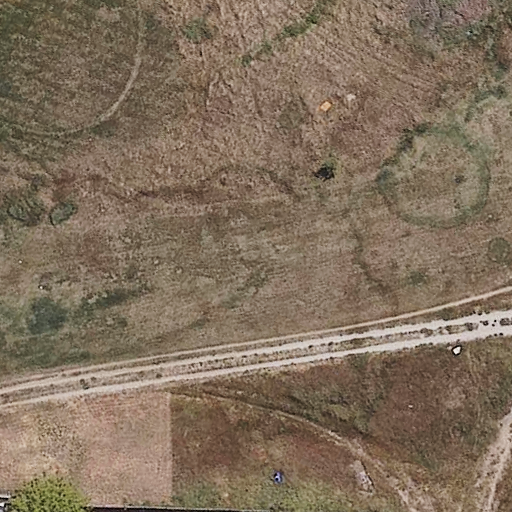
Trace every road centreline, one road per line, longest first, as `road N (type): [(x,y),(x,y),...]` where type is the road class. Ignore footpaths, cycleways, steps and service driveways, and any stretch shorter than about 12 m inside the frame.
road 1 (track): [(0,392),(511,304)]
road 2 (track): [(164,364),(284,407),(361,453),(418,511)]
